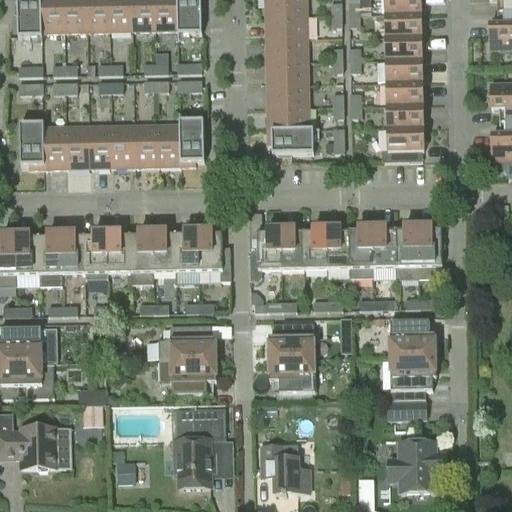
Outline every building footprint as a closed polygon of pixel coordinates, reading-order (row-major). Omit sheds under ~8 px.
[(42,38),(40,0),(26,0),(26,1),(18,1),(18,43),(43,42),(42,38)] [(64,38),(63,0),(40,0),(42,38),(64,38)] [(86,0),(63,0),(64,38),(87,37),(86,0)] [(110,37),(108,0),(86,0),(87,37),(110,37)] [(133,36),(131,0),(108,0),(110,37),(133,36)] [(155,36),(154,0),(131,0),(133,36),(155,36)] [(177,0),(154,0),(155,36),(178,36),(177,0)] [(177,0),(178,36),(178,40),(202,39),(201,0),(177,0)] [(307,21),(307,0),(265,0),(266,21),(307,21)] [(421,0),(384,0),(385,20),(421,19),(421,0)] [(497,17),(511,16),(511,0),(489,0),(489,4),(497,4),(497,17)] [(342,8),(331,9),(331,33),(343,33),(342,8)] [(349,20),(361,20),(360,8),(348,8),(349,20)] [(511,16),(497,17),(498,30),(490,30),(490,55),(511,54),(511,16)] [(421,19),(385,20),(386,42),(422,42),(421,19)] [(361,32),(361,20),(349,20),(349,33),(361,32)] [(307,21),(266,21),(266,44),(308,44),(307,21)] [(422,42),(386,42),(386,65),(422,65),(422,42)] [(308,66),(308,44),(266,44),(267,67),(308,66)] [(350,66),(361,66),(361,54),(350,54),(350,66)] [(343,55),(332,55),(332,78),(343,78),(343,55)] [(423,87),(422,65),(386,65),(387,88),(423,87)] [(309,89),(308,66),(267,67),(267,90),(309,89)] [(361,66),(350,66),(350,78),(361,78),(361,66)] [(169,68),(144,68),(144,80),(169,79),(169,68)] [(202,68),(177,68),(178,79),(202,79),(202,68)] [(78,70),(54,71),(54,82),(78,81),(78,70)] [(123,70),(99,70),(99,80),(124,80),(123,70)] [(44,71),(19,71),(19,82),(44,82),(44,71)] [(124,86),(99,87),(99,98),(124,98),(124,86)] [(169,86),(145,86),(145,97),(170,97),(169,86)] [(203,86),(178,86),(178,97),(203,96),(203,86)] [(423,110),(423,87),(387,88),(387,111),(423,110)] [(43,88),(19,89),(19,100),(44,100),(43,88)] [(78,88),(53,88),(54,99),(78,99),(78,88)] [(511,88),(491,89),(491,114),(499,114),(500,127),(511,126),(511,88)] [(309,89),(267,90),(267,113),(309,112),(309,89)] [(350,112),(362,111),(362,99),(350,99),(350,112)] [(344,100),(332,100),(333,124),(345,124),(344,100)] [(423,110),(387,111),(388,134),(424,133),(423,110)] [(362,123),(362,111),(350,112),(351,123),(362,123)] [(309,112),(267,113),(268,136),(310,135),(309,112)] [(180,130),(181,172),(196,171),(196,167),(205,167),(204,125),(180,126),(180,130)] [(511,126),(500,127),(500,140),(492,140),(492,165),(502,165),(502,171),(511,184),(509,184),(509,185),(511,184),(511,126)] [(44,133),(44,129),(20,129),(21,171),(30,171),(30,175),(44,174),(44,133)] [(158,172),(157,130),(134,131),(135,172),(158,172)] [(180,130),(157,130),(158,172),(181,172),(180,130)] [(113,173),(112,131),(89,132),(90,173),(113,173)] [(134,131),(112,131),(113,173),(135,172),(134,131)] [(66,132),(44,133),(44,174),(67,174),(66,132)] [(90,173),(89,132),(66,132),(67,174),(90,173)] [(424,133),(388,134),(388,156),(382,156),(382,167),(409,167),(409,157),(424,156),(424,133)] [(344,134),(333,135),(334,159),(345,158),(344,134)] [(314,135),(310,135),(268,136),(268,151),(272,151),(272,159),(314,159),(314,135)] [(509,208),(501,208),(501,216),(509,216),(509,208)] [(395,231),(372,232),(373,273),(396,273),(395,231)] [(418,231),(395,231),(396,273),(396,285),(419,284),(418,231)] [(432,231),(418,231),(419,284),(443,284),(442,234),(432,234),(432,231)] [(350,232),(327,233),(328,274),(350,274),(350,232)] [(372,232),(350,232),(350,274),(351,274),(351,284),(373,284),(373,273),(372,232)] [(304,233),(281,234),(282,275),(305,275),(304,233)] [(328,274),(327,233),(304,233),(305,275),(328,274)] [(282,275),(281,234),(267,234),(267,237),(258,237),(258,252),(250,252),(251,286),(261,286),(261,275),(282,275)] [(199,277),(198,235),(176,236),(176,277),(199,277)] [(198,235),(199,277),(221,276),(221,287),(231,286),(230,240),(222,240),(222,238),(213,238),(213,235),(198,235)] [(131,278),(130,236),(107,237),(108,278),(131,278)] [(154,277),(153,236),(130,236),(131,278),(131,290),(154,289),(154,277)] [(176,236),(153,236),(154,277),(176,277),(176,236)] [(85,279),(84,237),(62,238),(62,279),(85,279)] [(107,237),(84,237),(85,279),(108,278),(107,237)] [(39,238),(16,239),(17,280),(39,280),(39,238)] [(62,279),(62,238),(39,238),(39,280),(40,280),(41,293),(63,292),(62,279)] [(17,280),(16,239),(2,239),(2,242),(0,242),(0,292),(17,292),(17,280)] [(434,304),(419,305),(419,314),(434,314),(434,304)] [(374,315),(374,305),(360,306),(360,315),(374,315)] [(388,305),(374,305),(374,315),(389,314),(388,305)] [(419,314),(419,305),(405,305),(405,314),(419,314)] [(283,308),(283,317),(297,317),(297,307),(283,308)] [(328,316),(328,307),(313,307),(313,316),(328,316)] [(342,307),(328,307),(328,316),(342,316),(342,307)] [(200,309),(200,318),(214,318),(214,308),(200,309)] [(255,308),(255,315),(255,317),(267,317),(268,317),(268,308),(255,308)] [(283,317),(283,308),(268,308),(268,317),(283,317)] [(200,318),(200,309),(185,309),(186,319),(200,318)] [(154,319),(154,310),(140,310),(140,320),(154,319)] [(169,310),(154,310),(154,319),(169,319),(169,310)] [(86,311),(63,312),(63,321),(86,320),(86,311)] [(108,311),(86,311),(86,320),(109,320),(108,311)] [(108,311),(109,320),(124,320),(123,311),(108,311)] [(18,322),(17,312),(3,312),(3,322),(18,322)] [(17,312),(18,322),(32,321),(32,312),(17,312)] [(63,321),(63,312),(49,312),(49,321),(63,321)] [(390,362),(436,361),(435,339),(432,339),(431,326),(390,327),(390,362)] [(269,364),(315,363),(314,329),(272,329),(273,342),(269,342),(269,364)] [(159,366),(216,365),(216,343),(213,343),(212,331),(171,331),(171,344),(159,344),(159,366)] [(0,369),(42,369),(41,334),(0,334),(0,369)] [(106,367),(106,348),(93,348),(94,367),(106,367)] [(436,383),(436,361),(390,362),(391,397),(392,397),(392,405),(426,404),(425,396),(433,396),(433,383),(436,383)] [(315,398),(315,363),(269,364),(270,387),(273,386),(274,399),(315,398)] [(217,388),(216,365),(159,366),(160,389),(172,388),(172,401),(214,400),(213,388),(217,388)] [(54,368),(42,369),(0,369),(0,391),(1,392),(1,404),(55,403),(54,368)] [(101,410),(103,410),(107,409),(106,394),(78,394),(79,411),(84,411),(101,410)] [(107,410),(118,410),(118,404),(113,400),(107,400),(107,410)] [(427,407),(387,407),(387,426),(427,425),(427,407)] [(101,410),(84,411),(84,427),(101,426),(101,410)] [(194,446),(178,446),(180,494),(212,493),(211,477),(215,477),(214,460),(211,460),(210,447),(226,446),(226,414),(193,415),(194,446)] [(13,419),(0,419),(0,463),(22,463),(22,474),(38,473),(40,477),(48,476),(50,473),(56,473),(71,473),(70,433),(55,433),(21,434),(21,437),(14,437),(13,419)] [(400,466),(389,466),(390,487),(400,487),(400,498),(436,498),(436,481),(447,481),(446,459),(436,460),(435,448),(399,449),(400,466)] [(298,451),(262,452),(262,476),(274,476),(275,499),(310,498),(309,475),(298,475),(298,463),(298,451)] [(124,467),(117,467),(117,487),(132,487),(132,467),(124,467)] [(376,511),(376,483),(360,483),(360,511),(376,511)]
